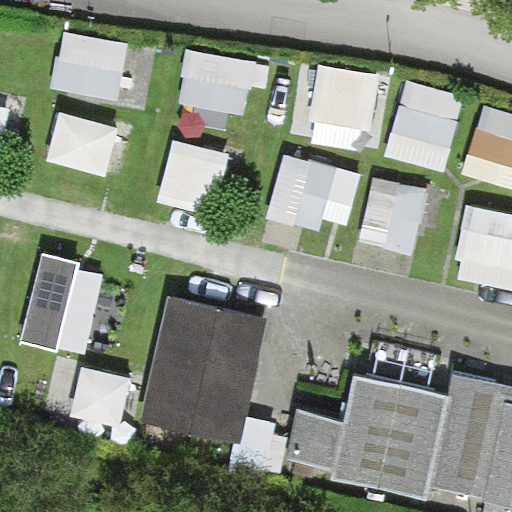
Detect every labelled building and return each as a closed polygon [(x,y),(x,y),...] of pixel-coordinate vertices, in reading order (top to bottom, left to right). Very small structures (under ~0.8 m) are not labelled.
[(68,27),(57,85),(122,97),(133,39),(68,27)] [(248,111),(258,56),(192,45),(183,100),(248,111)] [(375,127),(386,70),(323,59),(313,115),(375,127)] [(449,167),(469,90),(410,74),(389,151),(449,167)] [(511,183),(511,105),(488,99),(467,171),(511,183)] [(52,160),(113,170),(122,120),(61,109),(52,160)] [(214,209),(227,148),(177,136),(163,198),(214,209)] [(287,149),(273,215),(328,226),(342,161),(287,149)] [(379,172),(363,236),(418,250),(434,185),(379,172)] [(511,206),(472,199),(457,274),(511,284),(511,206)] [(41,267),(28,325),(74,335),(87,278),(41,267)] [(174,286),(148,410),(244,430),(270,306),(174,286)] [(76,413),(124,424),(136,372),(88,361),(76,413)] [(427,486),(428,480),(449,384),(353,361),(344,403),(300,394),(288,449),(338,459),(336,468),(427,486)] [(511,378),(453,366),(449,384),(428,480),(511,497),(511,378)]
